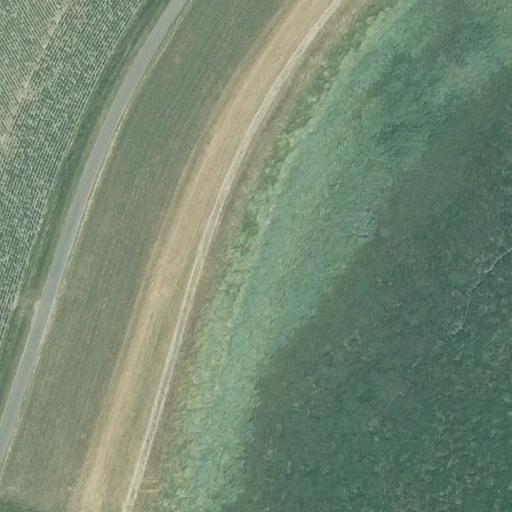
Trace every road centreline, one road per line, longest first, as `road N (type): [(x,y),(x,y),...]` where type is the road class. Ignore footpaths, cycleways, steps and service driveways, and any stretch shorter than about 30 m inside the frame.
road 1 (track): [(338,0),(242,148),(210,226),(125,511)]
road 2 (unclassified): [(0,442),(105,131),(178,0)]
